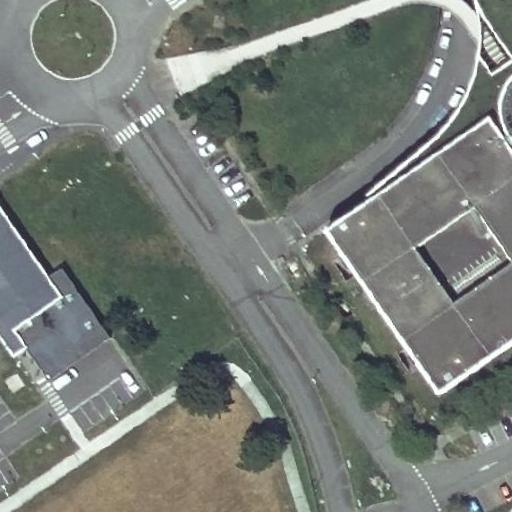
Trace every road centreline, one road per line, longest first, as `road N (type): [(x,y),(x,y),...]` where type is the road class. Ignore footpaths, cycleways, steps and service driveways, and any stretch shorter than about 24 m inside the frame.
road 1 (unclassified): [(410,511),(411,495),(390,454),(119,75)]
road 2 (unclassified): [(91,95),(117,117),(302,388),(342,511)]
